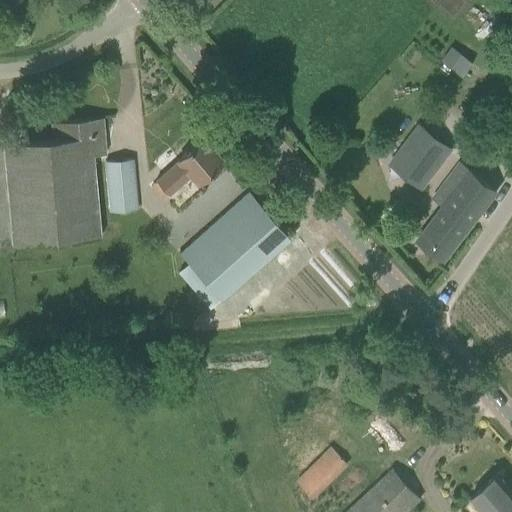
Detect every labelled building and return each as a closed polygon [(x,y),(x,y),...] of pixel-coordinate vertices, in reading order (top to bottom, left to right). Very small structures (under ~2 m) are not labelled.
[(452,47),(442,60),(452,68),(462,55),(452,47)] [(106,154),(103,117),(51,121),(52,139),(3,143),(12,243),(100,235),(93,155),(106,154)] [(420,124),(390,164),(422,188),(452,149),(420,124)] [(198,182),(222,161),(202,138),(178,159),(178,160),(156,179),(169,193),(170,194),(191,175),(198,182)] [(110,211),(137,209),(132,158),(105,161),(110,211)] [(443,260),(498,189),(497,188),(496,189),(461,162),(434,198),(444,206),(417,240),(443,260)] [(220,299),(290,238),(249,191),(179,253),(187,262),(176,270),(211,308),(220,299)] [(388,350),(377,359),(383,367),(394,357),(388,350)] [(314,499),(350,464),(332,446),(296,481),(314,499)] [(393,468),(346,511),(406,511),(421,498),(393,468)] [(511,511),(511,490),(497,473),(470,497),(483,511),(511,511)]
